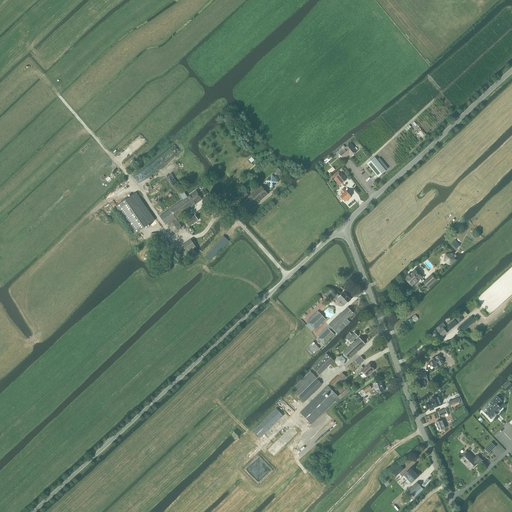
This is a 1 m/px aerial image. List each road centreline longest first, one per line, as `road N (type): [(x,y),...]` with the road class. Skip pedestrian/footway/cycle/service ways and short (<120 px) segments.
road 1 (unclassified): [(33,511),(287,276)]
road 2 (unclassified): [(454,511),(342,226)]
road 3 (residential): [(342,226),(511,70)]
road 4 (track): [(158,217),(56,93)]
road 5 (track): [(327,511),(422,429)]
